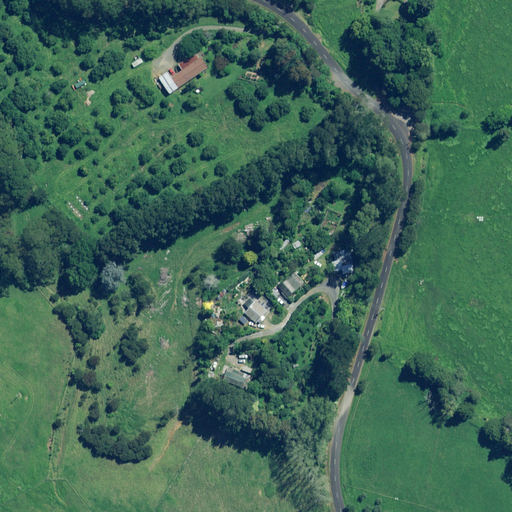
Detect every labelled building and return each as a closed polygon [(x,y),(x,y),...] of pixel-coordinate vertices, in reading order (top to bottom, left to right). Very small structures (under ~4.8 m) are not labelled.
[(197,61),(196,60),(193,55),(179,65),(182,70),(170,78),(167,73),(159,78),(169,93),(207,68),(200,59),(199,60),(197,61)] [(336,260),(333,261),(334,271),(345,270),(343,251),(333,252),(334,255),(335,255),(336,260)] [(305,283),(296,272),(279,287),(288,297),(305,283)] [(280,294),(275,288),(271,291),(277,297),(280,294)] [(268,310),(257,300),(253,304),(249,300),(245,304),(250,308),(246,313),(259,325),(266,317),(264,315),(268,310)] [(255,325),(248,319),(245,323),(252,329),(255,325)] [(251,376),(229,367),(224,380),(245,389),(249,379),(251,376)]
